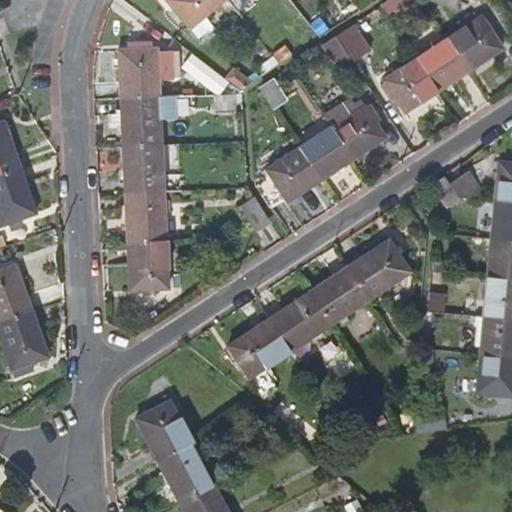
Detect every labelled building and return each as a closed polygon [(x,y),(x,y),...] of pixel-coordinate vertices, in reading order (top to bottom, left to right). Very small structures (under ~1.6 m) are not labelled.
[(223,9),(215,0),(166,0),(157,8),(184,41),(223,9)] [(215,0),(223,9),(233,0),(215,0)] [(407,7),(402,0),(396,0),(380,12),(386,22),(407,7)] [(454,17),(459,3),(448,0),(429,0),(426,10),(454,17)] [(447,50),(466,80),(497,59),(478,29),(447,50)] [(332,43),(348,67),(364,56),(348,33),(332,43)] [(330,44),(321,50),(318,53),(334,77),(345,68),(330,44)] [(113,50),(116,109),(156,107),(153,57),(144,57),(143,48),(113,50)] [(414,72),(434,102),(466,80),(447,50),(414,72)] [(285,52),(272,60),(278,70),(291,61),(285,52)] [(228,92),(191,64),(181,77),(213,104),(228,92)] [(403,123),(434,102),(414,72),(383,93),(381,96),(379,98),(389,113),(393,110),(403,123)] [(271,89),(257,98),(270,120),(283,110),(271,89)] [(242,103),(228,92),(213,104),(235,103),(242,103)] [(235,103),(213,104),(214,121),(236,120),(235,103)] [(156,107),(116,109),(116,123),(107,124),(108,137),(117,137),(118,156),(159,154),(158,133),(178,131),(176,106),(156,107)] [(328,136),(348,167),(380,145),(371,131),(374,128),(365,115),(361,117),(359,115),(347,123),(341,113),(321,125),(328,136)] [(0,182),(16,176),(0,132),(0,182)] [(316,189),(348,167),(328,136),(296,158),(316,189)] [(120,203),(161,201),(159,154),(118,156),(120,203)] [(284,211),(316,189),(296,158),(266,178),(269,186),(256,196),(266,215),(281,206),(284,211)] [(494,205),(511,206),(511,169),(497,169),(495,181),(490,181),(489,194),(495,195),(494,205)] [(448,188),(457,202),(478,204),(483,199),(468,175),(448,188)] [(32,220),(16,176),(0,182),(0,232),(7,229),(10,237),(22,233),(19,225),(32,220)] [(448,188),(444,182),(432,190),(444,211),(457,204),(457,202),(448,188)] [(123,250),(164,248),(161,201),(120,203),(123,250)] [(254,236),(269,226),(254,203),(239,213),(254,236)] [(511,246),(511,206),(494,205),(490,245),(511,246)] [(511,246),(490,245),(487,281),(511,283),(511,246)] [(386,247),(347,272),(368,303),(406,278),(386,247)] [(166,296),(164,248),(123,250),(125,298),(166,296)] [(213,259),(207,249),(196,256),(202,266),(213,259)] [(0,329),(30,319),(11,271),(0,275),(0,329)] [(368,303),(347,272),(307,299),(327,330),(368,303)] [(511,283),(487,281),(483,321),(511,323),(511,283)] [(267,325),(287,356),(327,330),(307,299),(267,325)] [(429,303),(427,315),(442,317),(443,304),(429,303)] [(47,362),(30,319),(0,329),(0,345),(12,376),(32,368),(47,362)] [(480,351),(483,323),(474,321),(472,330),(475,331),(473,349),(480,351)] [(511,363),(511,323),(483,321),(483,323),(480,351),(480,360),(511,363)] [(262,373),(287,356),(267,325),(227,351),(247,382),(262,373)] [(428,329),(422,329),(420,346),(427,346),(428,329)] [(511,363),(480,360),(476,399),(511,402),(511,363)] [(35,376),(32,368),(12,376),(14,384),(35,376)] [(275,394),(262,373),(247,382),(236,390),(256,406),(275,394)] [(157,468),(191,451),(169,407),(135,425),(157,468)] [(412,439),(445,435),(442,418),(413,423),(412,439)] [(179,510),(213,493),(191,451),(157,468),(179,510)] [(179,511),(222,511),(213,493),(179,510),(179,511)]
